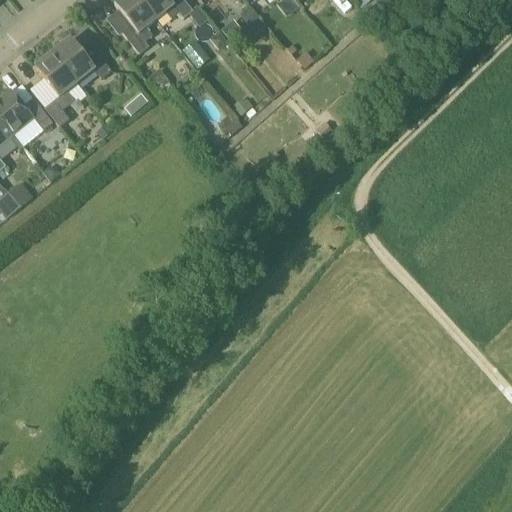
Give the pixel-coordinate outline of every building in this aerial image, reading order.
[(156,24),(136,0),(124,0),(115,8),(119,14),(131,29),(122,36),(139,58),(149,50),(145,45),(152,39),(147,32),(156,24)] [(166,0),(136,0),(156,24),(166,16),(171,22),(179,16),(184,22),(193,14),(181,0),(168,0),(167,1),(166,0)] [(355,0),(363,9),(374,0),(355,0)] [(253,26),(259,21),(250,9),(243,15),(253,26)] [(215,39),(214,46),(219,52),(227,45),(219,36),(215,39)] [(197,70),(210,61),(197,42),(184,51),(197,70)] [(70,44),(53,58),(77,88),(93,74),(101,84),(111,76),(96,57),(87,65),(70,44)] [(312,65),(304,56),(296,63),(305,72),(312,65)] [(77,88),(53,58),(35,73),(59,101),(54,105),(45,112),(60,131),(70,124),(62,115),(75,104),(68,95),(77,88)] [(159,74),(147,83),(157,96),(169,87),(159,74)] [(0,121),(13,138),(33,122),(43,135),(53,127),(33,102),(24,110),(11,95),(0,103),(0,121)] [(141,97),(132,104),(140,112),(148,105),(141,97)] [(245,103),(237,109),(238,110),(243,117),(251,110),(245,103)] [(0,174),(5,170),(0,163),(0,148),(13,138),(0,121),(0,174)] [(324,125),(317,133),(326,142),(334,134),(324,125)] [(112,135),(107,128),(97,135),(103,142),(112,135)] [(49,170),(43,175),(52,186),(61,178),(57,172),(49,170)] [(22,184),(7,196),(19,211),(34,199),(22,184)] [(11,201),(0,209),(0,212),(7,221),(19,211),(11,201)]
